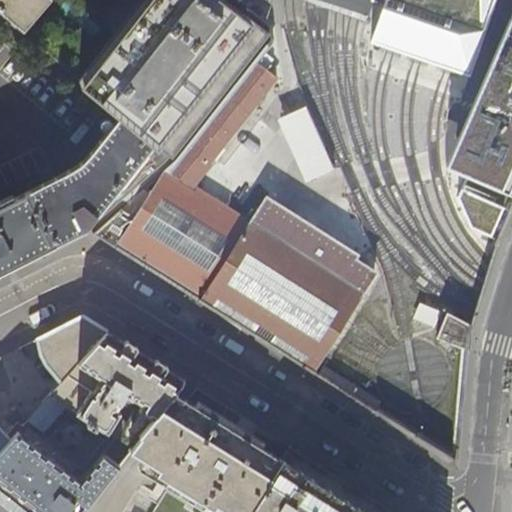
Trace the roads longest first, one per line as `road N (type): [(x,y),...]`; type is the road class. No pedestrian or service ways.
road 1 (residential): [(468,511),(103,284),(73,278),(0,314)]
road 2 (residential): [(482,511),(499,344),(510,308)]
